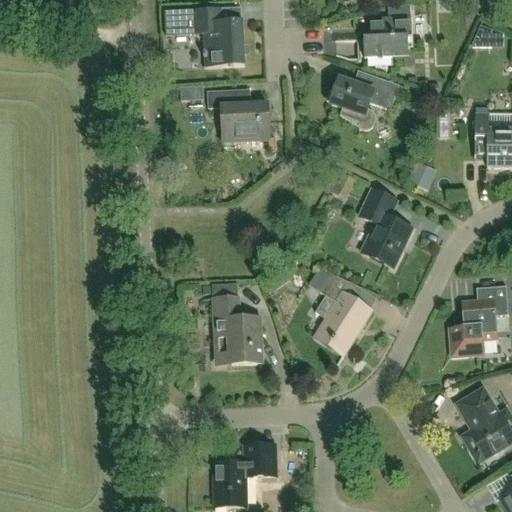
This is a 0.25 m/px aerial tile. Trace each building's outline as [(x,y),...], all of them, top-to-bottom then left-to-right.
[(411,19),(410,9),(389,11),(390,25),(370,26),(370,41),(365,41),(366,61),(410,59),(410,51),(413,50),(411,19)] [(223,12),(165,14),(166,39),(205,37),(206,72),(244,70),(242,24),(223,25),(223,12)] [(370,112),(371,106),(392,113),(401,88),(365,76),(361,89),(340,82),(332,107),(344,111),(342,118),(361,132),(361,133),(362,134),(363,132),(367,134),(371,133),(374,130),(377,122),(376,118),(373,114),(370,112)] [(204,103),(203,89),(193,89),(194,103),(204,103)] [(207,95),(208,112),(221,111),(222,145),(269,143),(268,108),(237,110),(236,94),(207,95)] [(426,94),(418,101),(429,114),(437,107),(426,94)] [(476,110),(476,142),(475,162),(488,162),(488,170),(511,170),(511,116),(489,116),(489,110),(476,110)] [(408,184),(428,193),(437,174),(417,165),(408,184)] [(346,203),(356,184),(340,176),(330,195),(346,203)] [(376,226),(362,255),(394,271),(413,232),(390,221),(398,204),(374,192),(361,219),(376,226)] [(466,194),(447,194),(447,204),(466,204),(466,194)] [(319,270),(309,288),(321,295),(326,298),(317,313),(315,315),(326,322),(315,338),(345,358),(372,316),(353,304),(362,290),(332,276),(332,278),(319,270)] [(284,271),(261,287),(266,298),(276,293),(276,294),(292,282),(284,271)] [(240,300),(238,300),(237,287),(212,288),(213,301),(214,346),(231,345),(232,367),(263,366),(261,321),(241,322),(240,300)] [(509,318),(507,289),(477,291),(478,305),(463,306),(465,330),(452,330),(454,357),(485,355),(484,343),(496,342),(495,319),(509,318)] [(478,465),(511,444),(511,420),(507,412),(499,417),(483,391),(457,407),(473,433),(463,439),(478,465)] [(275,448),(260,449),(243,449),(243,465),(212,465),(213,511),(245,511),(245,480),(261,480),(275,480),(275,448)] [(507,511),(511,511),(511,476),(510,478),(511,481),(511,495),(502,502),(507,511)]
